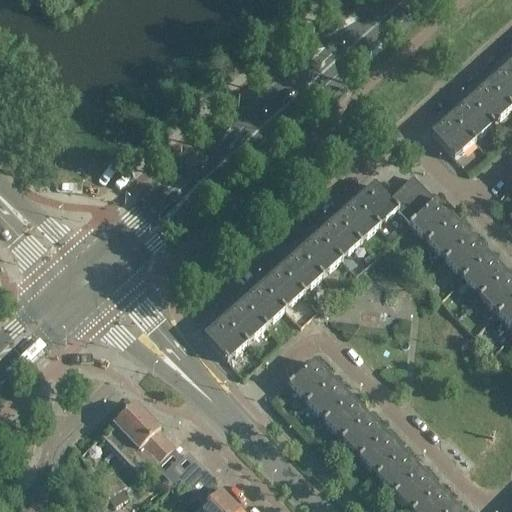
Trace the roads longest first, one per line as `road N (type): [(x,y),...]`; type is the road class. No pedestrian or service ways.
road 1 (secondary): [(82,281),(400,0)]
road 2 (residential): [(232,421),(306,347),(327,347),(479,503),(511,499)]
road 3 (residential): [(394,136),(188,323)]
road 4 (residential): [(511,33),(394,136)]
road 5 (residential): [(203,397),(198,442),(263,511)]
road 6 (residential): [(50,441),(147,341)]
road 7 (tertiary): [(317,511),(232,421)]
